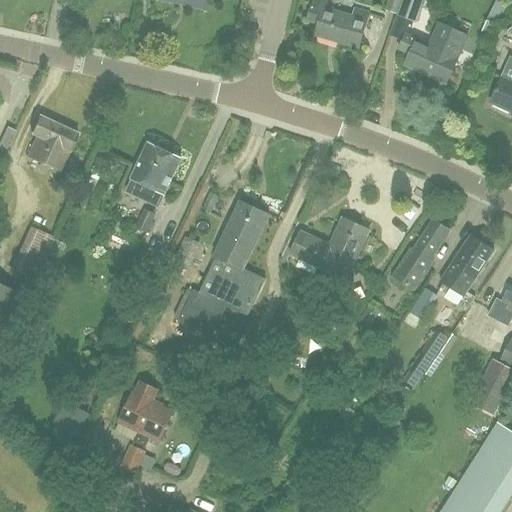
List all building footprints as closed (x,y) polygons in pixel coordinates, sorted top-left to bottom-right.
[(161,0),(202,9),(204,0),(161,0)] [(360,49),(369,14),(356,10),(354,17),(327,9),(328,3),(319,0),(313,0),(308,21),(319,24),(316,37),(360,49)] [(397,15),(402,0),(388,0),(385,10),(397,15)] [(402,0),(397,15),(397,16),(417,23),(425,0),(402,0)] [(447,84),(469,36),(441,23),(431,45),(407,34),(400,49),(411,54),(406,65),(447,84)] [(511,81),(503,77),(491,102),(511,112),(511,81)] [(61,173),(79,135),(41,117),(33,135),(38,138),(28,158),(61,173)] [(24,145),(32,123),(20,119),(12,141),(24,145)] [(149,144),(131,180),(127,191),(137,195),(149,201),(160,206),(182,160),(149,144)] [(248,317),(266,281),(244,271),(270,215),(242,202),(215,259),(217,261),(201,295),(195,292),(181,322),(213,337),(228,307),(248,317)] [(156,215),(145,210),(136,228),(147,233),(156,215)] [(331,246),(309,236),(302,232),(291,254),(299,258),(320,268),(320,270),(346,282),(370,232),(344,220),(331,246)] [(434,220),(410,256),(395,278),(416,292),(439,259),(434,255),(450,230),(434,220)] [(55,238),(30,227),(10,271),(34,283),(55,238)] [(464,297),(494,251),(471,236),(441,282),(464,297)] [(369,291),(378,278),(367,271),(359,283),(369,291)] [(49,319),(67,282),(51,274),(24,332),(52,346),(62,325),(49,319)] [(0,332),(18,294),(0,285),(0,332)] [(511,338),(501,360),(503,361),(484,394),(499,404),(503,406),(511,391),(511,286),(504,302),(509,305),(507,310),(511,312),(511,338)] [(474,303),(465,297),(457,306),(467,313),(474,303)] [(380,311),(367,303),(356,321),(369,329),(380,311)] [(320,321),(289,307),(282,322),(312,336),(320,321)] [(159,442),(173,414),(151,402),(157,390),(142,382),(135,395),(133,394),(119,422),(140,432),(135,442),(146,448),(151,438),(159,442)] [(511,511),(511,430),(498,422),(441,511),(511,511)] [(147,452),(144,451),(131,445),(121,466),(136,474),(147,452)] [(197,511),(170,499),(163,511),(197,511)]
